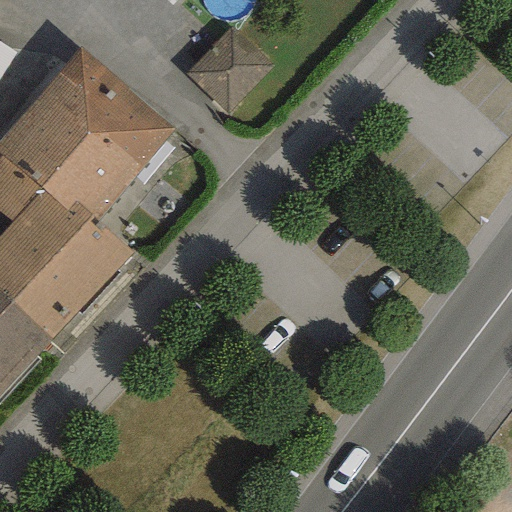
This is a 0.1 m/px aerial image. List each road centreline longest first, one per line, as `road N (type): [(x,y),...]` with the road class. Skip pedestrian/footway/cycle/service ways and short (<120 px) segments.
road 1 (unclassified): [(0,475),(442,0)]
road 2 (primary): [(348,511),(511,290)]
